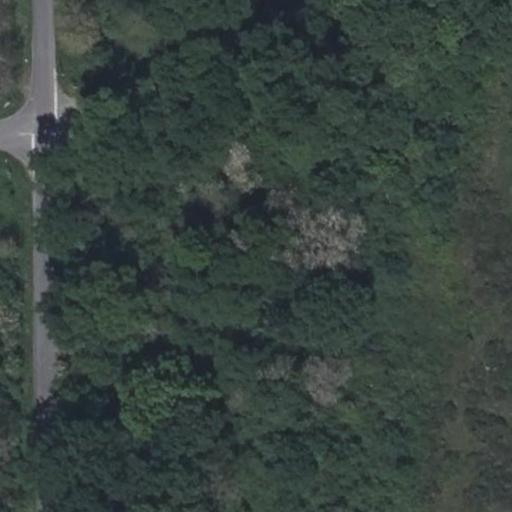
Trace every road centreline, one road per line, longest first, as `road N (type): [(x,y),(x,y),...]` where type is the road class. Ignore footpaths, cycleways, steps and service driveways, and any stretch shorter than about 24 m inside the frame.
road 1 (tertiary): [(51,511),(46,127)]
road 2 (tertiary): [(370,0),(113,111),(46,127)]
road 3 (tertiary): [(46,127),(46,0)]
